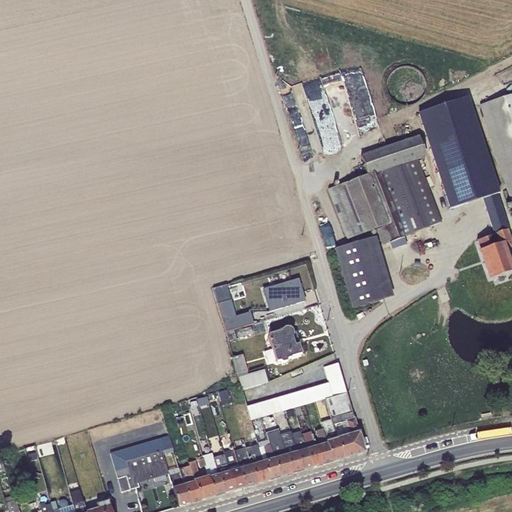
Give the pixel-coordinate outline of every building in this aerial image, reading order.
[(510,205),(511,207),(511,209),(511,94),(479,105),(510,205)] [(499,193),(468,97),(417,113),(448,209),(482,199),(493,235),(476,241),(479,251),(503,243),(505,249),(511,247),(511,243),(496,194),(499,193)] [(426,157),(419,136),(360,155),(366,175),(328,189),(347,240),(377,229),(383,245),(389,243),(392,249),(406,244),(403,238),(404,237),(404,235),(441,222),(418,160),(426,157)] [(375,237),(334,249),(351,309),(392,297),(375,237)] [(503,243),(479,251),(490,279),(511,271),(511,267),(505,249),(503,243)] [(297,281),(262,292),(269,312),(303,302),(297,281)] [(218,304),(226,332),(253,324),(249,312),(235,317),(226,285),(212,289),(217,304),(218,304)] [(250,327),(236,330),(238,338),(252,334),(250,327)] [(271,350),(264,352),(267,362),(275,360),(276,362),(279,361),(282,363),(285,361),(286,358),(289,358),(290,357),(301,354),(298,345),(292,346),(291,341),(292,341),(291,337),(292,336),(292,335),(292,334),(292,332),(291,331),(290,330),(289,329),(288,329),(288,328),(287,328),(286,328),(285,328),(283,329),(282,330),(281,331),(268,335),(267,336),(271,350)] [(233,330),(225,332),(228,341),(236,339),(233,330)] [(237,374),(246,371),(242,355),(231,358),(236,374),(237,374)] [(325,399),(346,393),(337,364),(323,368),(328,383),(246,406),(251,421),(285,411),(292,409),(325,399)] [(246,371),(237,374),(242,390),(267,382),(263,369),(247,374),(246,371)] [(227,389),(217,392),(221,406),(231,404),(227,389)] [(346,393),(325,399),(331,419),(352,412),(346,393)] [(207,397),(196,400),(199,407),(209,405),(207,397)] [(292,409),(285,411),(287,419),(295,417),(292,409)] [(352,412),(331,419),(331,420),(332,425),(342,423),(346,437),(337,439),(342,460),(364,453),(352,412)] [(332,425),(331,420),(321,422),(321,425),(323,430),(332,463),(342,460),(337,439),(332,425)] [(268,439),(267,440),(279,478),(291,475),(279,435),(278,429),(266,433),(268,439)] [(320,445),(315,446),(321,466),(332,463),(323,430),(316,432),(320,445)] [(290,431),(279,435),(291,475),(301,472),(291,434),(290,431)] [(299,431),(291,434),(301,472),(311,469),(300,435),(299,431)] [(311,431),(300,435),(311,469),(321,466),(315,446),(311,431)] [(161,451),(163,455),(173,452),(169,435),(162,437),(142,443),(109,453),(115,472),(127,468),(125,462),(161,451)] [(279,478),(267,440),(256,443),(257,445),(268,481),(279,478)] [(257,445),(245,448),(256,485),(268,481),(257,445)] [(245,448),(233,452),(244,489),(256,485),(245,448)] [(244,489),(233,452),(233,450),(223,453),(224,455),(234,491),(244,489)] [(127,468),(115,472),(121,493),(139,488),(137,483),(168,474),(163,455),(161,451),(125,462),(127,468)] [(35,453),(27,455),(29,465),(37,462),(35,453)] [(211,454),(202,456),(205,469),(208,477),(214,497),(223,494),(213,458),(211,454)] [(224,455),(213,458),(223,494),(234,491),(224,455)] [(205,469),(202,456),(197,458),(197,460),(200,470),(205,469)] [(214,497),(208,477),(199,480),(194,461),(188,463),(189,466),(199,502),(214,497)] [(199,502),(189,466),(178,469),(179,471),(188,505),(199,502)] [(179,471),(168,474),(177,508),(188,505),(179,471)] [(85,511),(79,490),(69,493),(72,505),(74,511),(85,511)] [(19,511),(14,495),(4,499),(7,511),(19,511)] [(97,508),(85,511),(110,511),(107,501),(96,504),(97,508)] [(52,511),(50,504),(44,506),(43,503),(39,504),(41,510),(41,511),(52,511)]
